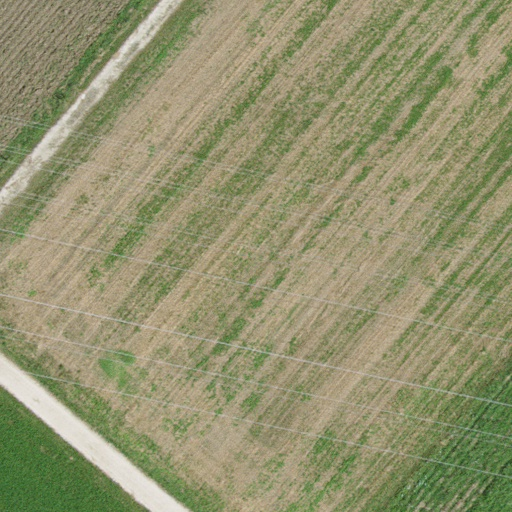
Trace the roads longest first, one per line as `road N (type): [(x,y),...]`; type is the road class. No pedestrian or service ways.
road 1 (track): [(172,0),(0,201)]
road 2 (track): [(157,511),(0,378)]
